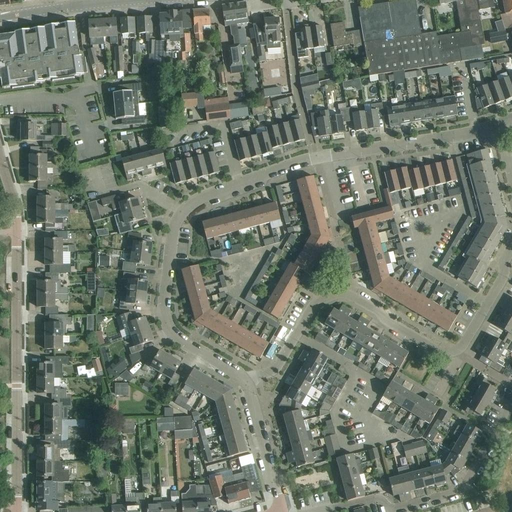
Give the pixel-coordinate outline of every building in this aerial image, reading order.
[(393,72),(404,70),(420,68),(431,66),(441,65),(441,64),(461,61),(459,49),(460,49),(481,45),(484,45),(480,20),(478,11),(477,1),(476,0),(439,0),(440,4),(456,1),(461,33),(440,36),(440,34),(436,35),(436,32),(421,34),(415,0),(406,0),(358,8),(362,30),(365,45),(370,76),(378,75),(393,72)] [(477,0),(480,9),(494,7),(493,1),(492,0),(477,0)] [(511,0),(503,0),(506,14),(511,12),(511,0)] [(246,2),(234,4),(237,25),(249,23),(246,2)] [(225,26),(230,26),(232,35),(234,37),(235,45),(228,46),(232,74),(244,72),(237,25),(234,4),(222,5),(225,26)] [(193,11),(194,21),(194,34),(195,34),(195,43),(203,42),(202,34),(204,34),(203,27),(210,26),(209,10),(193,11)] [(181,14),(186,53),(192,52),(190,29),(191,29),(189,11),(181,12),(181,14)] [(154,66),(154,70),(162,70),(162,63),(165,63),(166,52),(179,51),(180,61),(186,61),(186,53),(181,14),(177,14),(177,12),(170,13),(170,14),(159,14),(160,24),(160,36),(161,36),(161,42),(155,42),(154,63),(155,63),(154,66)] [(149,62),(154,63),(155,42),(149,42),(151,35),(152,35),(152,28),(151,18),(138,18),(139,28),(139,33),(146,33),(146,41),(148,41),(148,54),(149,54),(149,62)] [(121,19),(122,29),(122,34),(129,34),(130,38),(136,38),(135,29),(134,19),(121,19)] [(267,49),(281,48),(280,33),(279,19),(265,20),(265,23),(253,24),(259,57),(259,62),(266,61),(263,46),(267,45),(267,49)] [(116,20),(102,21),(103,44),(104,44),(104,37),(110,36),(111,44),(117,43),(117,36),(117,30),(116,20)] [(103,44),(102,21),(89,21),(90,38),(91,38),(91,45),(98,45),(98,44),(103,44)] [(79,48),(75,22),(65,24),(65,26),(54,28),(54,25),(44,27),(44,28),(36,29),(36,32),(25,33),(25,31),(15,32),(15,33),(6,35),(7,37),(0,38),(0,79),(1,79),(2,88),(17,86),(17,84),(29,82),(29,85),(44,82),(44,80),(57,79),(57,76),(69,74),(69,77),(84,75),(84,73),(87,73),(85,57),(82,58),(81,56),(79,56),(78,48),(79,48)] [(353,47),(365,45),(362,30),(351,32),(352,35),(346,36),(344,22),(330,25),(334,47),(353,44),(353,47)] [(295,34),(298,58),(308,57),(308,50),(314,49),(310,28),(306,28),(305,25),(300,26),(300,29),(299,29),(300,33),(295,34)] [(310,28),(314,49),(325,47),(321,26),(310,28)] [(489,34),(491,44),(507,41),(505,31),(489,34)] [(481,45),(460,49),(462,61),(484,58),(481,45)] [(115,48),(116,60),(113,61),(114,71),(117,71),(118,78),(124,78),(123,71),(122,47),(115,48)] [(101,81),(96,64),(99,64),(95,48),(88,50),(92,66),(92,65),(97,82),(101,81)] [(476,67),(477,71),(481,69),(479,63),(475,63),(469,64),(470,69),(476,67)] [(440,77),(451,75),(450,67),(438,68),(439,73),(440,77)] [(404,70),(393,72),(394,75),(395,80),(395,84),(406,83),(405,79),(404,74),(404,70)] [(156,82),(157,92),(165,91),(163,75),(153,76),(153,82),(156,82)] [(498,81),(505,101),(511,98),(511,86),(509,77),(498,81)] [(301,84),(303,91),(320,87),(318,80),(301,84)] [(487,85),(494,105),(505,101),(498,81),(487,85)] [(111,97),(112,107),(138,104),(137,92),(142,91),(141,84),(124,85),(125,92),(113,93),(113,97),(111,97)] [(479,96),(483,108),(494,105),(487,85),(476,89),(479,96)] [(280,87),(264,90),(265,97),(282,95),(280,87)] [(197,93),(181,94),(182,108),(197,107),(197,93)] [(443,98),(446,117),(458,115),(455,96),(443,98)] [(475,97),(477,111),(483,108),(479,96),(475,97)] [(432,100),(435,119),(446,117),(443,98),(432,100)] [(283,99),(277,101),(272,102),(274,110),(280,108),(279,105),(284,104),(283,99)] [(421,102),(424,121),(435,119),(432,100),(421,102)] [(247,102),(238,104),(240,117),(249,116),(247,102)] [(409,104),(412,123),(424,121),(421,102),(409,104)] [(336,116),(329,117),(332,135),(344,133),(342,121),(348,120),(346,108),(345,103),(337,104),(338,109),(335,110),(336,116)] [(372,110),(365,111),(368,129),(379,128),(378,115),(383,114),(382,103),(371,104),(372,110)] [(138,104),(112,107),(113,116),(115,116),(116,119),(128,118),(128,125),(145,124),(144,116),(139,116),(138,104)] [(205,107),(207,121),(231,118),(229,104),(205,107)] [(398,105),(401,124),(412,123),(409,104),(398,105)] [(386,107),(390,126),(401,124),(398,105),(386,107)] [(253,116),(257,115),(263,114),(266,113),(265,112),(264,106),(252,108),(253,116)] [(357,106),(346,108),(348,120),(354,119),(356,131),(368,129),(365,111),(358,112),(357,106)] [(321,112),(320,112),(311,114),(312,127),(313,127),(313,125),(318,124),(320,136),(332,135),(329,117),(328,109),(321,110),(321,112)] [(289,122),(294,143),(305,140),(300,119),(300,120),(298,115),(287,118),(289,122)] [(41,136),(41,132),(39,130),(36,130),(36,124),(30,124),(30,120),(19,120),(18,120),(18,133),(19,133),(19,132),(22,132),(21,141),(31,141),(53,141),(53,136),(49,136),(41,136)] [(230,124),(231,131),(243,128),(242,127),(241,122),(241,121),(230,124)] [(278,125),(283,146),(294,143),(289,122),(278,125)] [(272,148),(283,146),(278,125),(266,128),(267,132),(272,148)] [(257,135),(262,155),(273,152),(272,148),(267,132),(257,135)] [(246,138),(251,158),(262,155),(257,135),(246,138)] [(234,141),(240,161),(251,158),(246,138),(234,141)] [(30,168),(47,168),(53,168),(60,168),(60,162),(53,162),(53,163),(47,163),(47,155),(39,156),(39,147),(31,147),(31,156),(30,156),(30,168)] [(162,149),(152,152),(156,168),(161,166),(163,171),(167,170),(162,149)] [(455,275),(458,277),(476,288),(488,268),(484,266),(504,232),(502,231),(505,226),(504,221),(506,221),(487,150),(467,155),(469,163),(466,164),(481,219),(480,226),(462,256),(466,258),(455,275)] [(152,152),(142,155),(147,175),(152,174),(151,169),(156,168),(152,152)] [(203,155),(209,175),(220,172),(214,152),(203,155)] [(142,155),(132,157),(136,173),(142,172),(143,177),(147,175),(142,155)] [(192,158),(197,178),(209,175),(203,155),(192,158)] [(136,173),(132,157),(122,160),(128,181),(132,179),(131,174),(136,173)] [(468,216),(462,227),(466,229),(472,219),(475,218),(459,157),(455,158),(472,218),(468,216)] [(181,161),(186,181),(197,178),(192,158),(181,161)] [(452,160),(441,163),(446,183),(457,180),(452,160)] [(170,164),(175,184),(186,181),(181,161),(170,164)] [(441,163),(430,166),(435,186),(446,183),(441,163)] [(430,166),(419,168),(424,189),(435,186),(430,166)] [(407,167),(395,170),(401,191),(411,188),(412,192),(413,192),(408,171),(407,167)] [(38,190),(47,190),(47,189),(47,168),(30,168),(30,181),(38,181),(38,190)] [(419,168),(408,171),(413,192),(424,189),(419,168)] [(384,173),(388,189),(389,193),(401,191),(395,170),(384,173)] [(299,189),(315,184),(313,176),(297,181),(299,189)] [(301,196),(318,192),(315,184),(299,189),(301,196)] [(388,189),(384,190),(388,208),(393,207),(389,193),(388,189)] [(303,204),(320,200),(318,192),(301,196),(303,204)] [(426,194),(428,203),(435,201),(432,192),(426,194)] [(121,208),(122,214),(141,209),(138,198),(126,201),(124,193),(101,199),(103,206),(112,203),(113,210),(121,208)] [(37,198),(37,210),(68,210),(68,209),(75,210),(75,204),(68,204),(60,204),(60,205),(54,205),(54,198),(37,198)] [(403,200),(405,209),(411,207),(409,198),(403,200)] [(305,212),(322,208),(320,200),(303,204),(305,212)] [(276,203),(265,206),(270,222),(280,220),(276,203)] [(265,206),(255,209),(259,225),(270,222),(265,206)] [(394,218),(391,207),(379,210),(382,221),(394,218)] [(308,220),(324,216),(322,208),(305,212),(308,220)] [(122,214),(115,216),(117,224),(120,234),(133,231),(131,223),(144,219),(141,209),(122,214)] [(255,209),(244,212),(249,228),(259,225),(255,209)] [(46,232),(54,232),(55,232),(55,231),(55,223),(61,223),(60,217),(68,217),(68,210),(37,210),(37,223),(46,223),(46,232)] [(370,213),(373,224),(375,223),(382,221),(379,210),(370,213)] [(244,212),(234,214),(238,231),(249,228),(244,212)] [(361,215),(364,226),(373,224),(370,213),(361,215)] [(234,214),(223,217),(228,234),(238,231),(234,214)] [(354,229),(358,227),(364,226),(361,215),(351,217),(354,229)] [(310,228),(326,223),(324,216),(308,220),(310,228)] [(223,217),(213,220),(218,240),(219,240),(218,236),(228,234),(223,217)] [(202,223),(207,239),(214,237),(215,241),(218,240),(213,220),(202,223)] [(312,235),(333,239),(331,230),(328,231),(326,223),(310,228),(312,235)] [(361,239),(378,235),(375,224),(375,223),(373,224),(364,226),(358,227),(361,239)] [(462,227),(456,237),(460,239),(466,229),(462,227)] [(45,240),(45,252),(62,252),(76,252),(76,245),(68,245),(68,247),(62,247),(63,240),(68,240),(68,232),(55,232),(54,232),(54,240),(45,240)] [(133,242),(132,252),(151,255),(152,244),(140,243),(141,234),(128,233),(127,241),(133,242)] [(307,242),(322,251),(328,241),(331,243),(333,239),(312,235),(307,242)] [(361,239),(364,250),(381,246),(378,235),(361,239)] [(456,237),(451,246),(454,248),(460,239),(456,237)] [(263,240),(264,242),(265,247),(275,244),(274,238),(263,240)] [(302,252),(317,261),(322,251),(307,242),(302,252)] [(231,246),(233,255),(244,252),(242,243),(231,246)] [(226,252),(227,256),(233,255),(231,246),(225,248),(226,252)] [(364,250),(367,262),(389,256),(388,252),(383,254),(381,246),(364,250)] [(451,246),(445,256),(448,258),(454,248),(451,246)] [(62,252),(45,252),(45,265),(50,265),(50,273),(71,273),(71,265),(62,265),(62,259),(62,252)] [(150,266),(151,255),(132,252),(131,263),(123,262),(122,271),(135,272),(136,264),(150,266)] [(296,262),(311,271),(317,261),(302,252),(296,262)] [(367,262),(370,273),(387,269),(386,264),(391,263),(389,256),(367,262)] [(443,272),(445,269),(442,268),(448,258),(445,256),(437,269),(443,272)] [(268,260),(262,270),(266,272),(271,262),(268,260)] [(286,271),(301,279),(305,273),(309,275),(311,271),(296,262),(294,265),(291,263),(286,271)] [(182,270),(184,280),(201,275),(198,266),(182,270)] [(370,286),(372,291),(389,278),(387,269),(370,273),(373,285),(370,286)] [(262,270),(256,280),(260,282),(266,272),(262,270)] [(281,281),(296,289),(301,279),(286,271),(281,281)] [(58,281),(58,273),(46,273),(46,282),(37,282),(38,294),(68,294),(68,288),(61,288),(61,281),(58,281)] [(129,280),(127,291),(146,294),(148,282),(136,280),(137,274),(124,273),(123,279),(129,280)] [(184,280),(187,289),(203,285),(201,275),(184,280)] [(380,292),(388,297),(397,282),(389,278),(372,291),(379,295),(380,292)] [(256,280),(250,290),(254,292),(260,282),(256,280)] [(275,291),(290,299),(296,289),(281,281),(275,291)] [(388,297),(395,301),(404,286),(397,282),(388,297)] [(410,290),(413,286),(409,283),(406,287),(404,286),(395,301),(403,305),(412,291),(410,290)] [(187,289),(189,299),(206,294),(203,285),(187,289)] [(244,300),(248,302),(254,292),(250,290),(244,300)] [(119,309),(122,309),(132,310),(133,304),(145,306),(146,294),(127,291),(126,297),(121,296),(120,302),(119,309)] [(269,301),(284,309),(290,299),(275,291),(269,301)] [(410,310),(419,295),(413,292),(412,291),(403,305),(410,310)] [(46,316),(50,316),(55,316),(55,315),(58,315),(58,307),(55,307),(55,300),(61,300),(61,301),(68,301),(68,294),(38,294),(38,307),(46,307),(46,316)] [(189,299),(192,308),(209,304),(206,294),(189,299)] [(410,310),(418,314),(427,299),(419,295),(410,310)] [(418,314),(425,319),(434,304),(427,299),(418,314)] [(263,311),(278,319),(284,309),(269,301),(263,311)] [(192,319),(193,323),(210,310),(209,304),(192,308),(195,318),(192,319)] [(425,319),(433,323),(442,308),(434,304),(425,319)] [(334,330),(347,308),(342,306),(338,312),(330,307),(326,314),(329,316),(325,324),(333,329),(334,330)] [(511,310),(507,307),(501,316),(511,322),(511,310)] [(334,330),(344,335),(352,320),(348,317),(351,311),(347,308),(334,330)] [(433,323),(440,327),(449,313),(442,308),(433,323)] [(202,325),(210,330),(218,315),(210,310),(193,323),(200,327),(202,325)] [(129,328),(131,335),(149,329),(145,318),(132,322),(129,313),(116,314),(117,317),(121,328),(127,328),(129,328)] [(440,327),(448,332),(457,317),(449,313),(440,327)] [(268,323),(270,319),(261,314),(257,319),(261,322),(262,320),(268,323)] [(50,324),(45,324),(45,336),(62,336),(67,336),(66,325),(71,325),(71,318),(68,318),(68,315),(58,315),(58,316),(55,316),(50,316),(50,324)] [(210,330),(218,334),(227,320),(218,315),(210,330)] [(508,333),(505,338),(511,341),(511,322),(501,316),(496,326),(508,333)] [(344,335),(353,341),(365,319),(361,317),(357,323),(352,320),(344,335)] [(268,323),(277,328),(280,325),(270,319),(268,323)] [(353,341),(362,346),(371,331),(366,328),(370,322),(365,319),(353,341)] [(218,334),(227,339),(235,324),(227,320),(218,334)] [(227,339),(235,344),(244,329),(235,324),(227,339)] [(149,329),(131,335),(135,346),(129,348),(131,354),(144,350),(142,344),(153,341),(149,329)] [(235,344),(243,349),(252,334),(244,329),(235,344)] [(362,346),(371,352),(380,337),(371,331),(362,346)] [(315,339),(325,345),(328,341),(329,339),(318,333),(315,339)] [(243,349),(252,354),(260,339),(252,334),(243,349)] [(105,343),(102,335),(96,337),(98,345),(105,343)] [(490,335),(484,345),(501,355),(504,349),(511,352),(511,349),(511,341),(505,338),(502,342),(490,335)] [(62,336),(45,336),(45,349),(55,349),(63,349),(63,343),(62,336)] [(371,352),(381,357),(390,342),(380,337),(371,352)] [(252,354),(260,359),(269,344),(260,339),(252,354)] [(325,345),(332,349),(335,345),(328,341),(325,345)] [(381,357),(390,363),(399,348),(390,342),(381,357)] [(488,366),(499,372),(502,366),(504,362),(500,360),(498,359),(501,355),(484,345),(479,354),(491,361),(488,366)] [(390,363),(400,368),(408,353),(399,348),(390,363)] [(304,350),(301,355),(322,367),(328,358),(313,349),(310,354),(304,350)] [(151,367),(161,373),(171,357),(160,351),(154,361),(149,358),(142,369),(148,372),(151,367)] [(305,364),(302,368),(317,377),(322,367),(301,355),(298,360),(305,364)] [(38,363),(38,379),(60,379),(60,378),(63,378),(63,363),(69,363),(69,357),(55,357),(46,357),(46,363),(38,363)] [(171,357),(161,373),(171,379),(168,384),(174,388),(180,376),(175,373),(181,363),(171,357)] [(344,367),(341,365),(338,370),(348,376),(348,375),(344,367)] [(297,377),(312,386),(317,377),(302,368),(297,377)] [(193,389),(201,374),(194,369),(185,384),(193,389)] [(503,374),(508,377),(511,372),(506,369),(503,374)] [(374,376),(380,380),(382,376),(383,374),(378,371),(374,376)] [(200,393),(209,378),(201,374),(193,389),(195,390),(193,392),(196,394),(198,391),(200,393)] [(337,376),(332,385),(341,391),(347,381),(337,376)] [(479,387),(478,388),(491,396),(495,390),(484,383),(486,379),(481,376),(476,385),(479,387)] [(291,387),(306,395),(312,386),(297,377),(291,387)] [(208,397),(217,382),(209,378),(200,393),(208,397)] [(52,393),(52,399),(71,399),(71,393),(66,393),(66,389),(60,389),(60,387),(60,379),(38,379),(38,393),(52,393)] [(390,407),(401,387),(391,381),(383,396),(392,402),(389,406),(390,407)] [(215,402),(233,388),(226,384),(224,387),(217,382),(208,397),(215,402)] [(116,383),(116,395),(128,395),(128,383),(116,383)] [(326,394),(327,395),(336,400),(341,391),(332,385),(326,394)] [(291,399),(290,406),(300,408),(301,405),(306,395),(291,387),(291,388),(290,387),(288,387),(286,391),(287,392),(288,393),(286,396),(291,399)] [(402,407),(410,392),(401,387),(390,407),(394,409),(396,404),(402,407)] [(217,408),(234,404),(231,394),(234,393),(233,388),(215,402),(217,408)] [(478,388),(475,395),(488,402),(491,396),(478,388)] [(411,413),(420,398),(410,392),(402,407),(411,413)] [(189,411),(192,407),(189,406),(195,394),(193,393),(187,402),(186,404),(184,408),(189,411)] [(420,418),(433,397),(428,394),(424,401),(420,398),(411,413),(420,418)] [(322,405),(331,409),(336,400),(327,395),(322,404),(323,404),(322,405)] [(475,395),(471,401),(484,409),(488,402),(475,395)] [(425,421),(430,424),(438,409),(434,406),(437,400),(433,397),(420,418),(420,419),(424,422),(425,421)] [(45,405),(45,420),(68,420),(68,406),(72,406),(71,399),(52,399),(54,399),(54,405),(45,405)] [(484,409),(471,401),(470,403),(466,401),(461,409),(466,412),(468,408),(480,415),(484,409)] [(220,418),(237,413),(234,404),(217,408),(220,418)] [(283,415),(286,425),(303,421),(300,410),(300,408),(290,406),(289,413),(283,415)] [(437,419),(441,421),(446,424),(452,415),(443,409),(437,419)] [(222,428),(239,423),(237,413),(220,418),(222,428)] [(175,418),(173,418),(174,432),(192,430),(191,422),(191,417),(175,418)] [(57,435),(57,441),(68,441),(67,426),(84,425),(84,419),(68,420),(45,420),(45,435),(57,435)] [(124,419),(124,434),(134,433),(134,423),(137,423),(137,419),(124,419)] [(432,429),(435,431),(441,421),(437,419),(432,429)] [(286,425),(289,436),(306,431),(309,430),(306,420),(303,421),(286,425)] [(391,425),(401,430),(403,426),(394,421),(391,425)] [(401,430),(410,435),(413,430),(409,428),(411,424),(406,421),(403,426),(401,430)] [(156,422),(143,423),(144,439),(157,438),(156,422)] [(219,437),(220,439),(242,433),(239,423),(222,428),(225,435),(219,437)] [(324,437),(329,436),(336,434),(333,424),(327,426),(328,430),(323,431),(324,437)] [(458,425),(455,430),(477,442),(479,442),(480,442),(482,438),(482,437),(480,436),(483,433),(468,424),(465,429),(458,425)] [(410,435),(416,439),(422,437),(423,436),(417,433),(418,431),(414,429),(413,430),(410,435)] [(460,438),(456,443),(471,452),(477,442),(455,430),(453,434),(460,438)] [(289,436),(292,446),(309,442),(306,431),(289,436)] [(226,440),(228,447),(244,442),(242,433),(220,439),(220,441),(226,440)] [(324,437),(327,448),(338,445),(336,434),(329,436),(324,437)] [(38,447),(38,462),(54,461),(60,461),(60,449),(70,449),(70,443),(76,443),(76,441),(68,441),(57,441),(41,441),(41,447),(38,447)] [(424,441),(413,444),(416,455),(427,452),(424,441)] [(203,443),(206,453),(210,452),(210,451),(215,449),(214,446),(209,447),(208,442),(203,443)] [(244,442),(228,447),(231,457),(247,452),(244,442)] [(286,453),(288,459),(311,452),(309,442),(292,446),(293,451),(286,453)] [(456,443),(451,452),(466,461),(471,452),(456,443)] [(403,446),(405,456),(406,458),(416,455),(413,444),(403,446)] [(327,448),(329,457),(341,454),(338,445),(327,448)] [(371,461),(375,460),(379,459),(376,448),(369,450),(371,461)] [(311,452),(288,459),(289,464),(296,462),(297,467),(314,463),(313,458),(316,457),(316,456),(316,453),(314,451),(311,452)] [(446,462),(443,464),(450,472),(453,476),(461,471),(466,461),(451,452),(446,462)] [(336,459),(339,469),(356,465),(353,454),(336,459)] [(58,483),(63,483),(69,483),(70,472),(60,472),(60,461),(54,461),(38,462),(38,477),(54,477),(54,476),(58,476),(58,483)] [(242,473),(233,475),(236,485),(240,501),(251,498),(250,494),(252,493),(249,482),(256,480),(251,464),(241,467),(242,473)] [(342,480),(359,475),(363,474),(361,464),(356,465),(339,469),(342,480)] [(442,465),(431,468),(435,485),(437,484),(437,487),(444,485),(443,483),(446,482),(444,476),(450,472),(443,464),(442,465)] [(431,468),(420,471),(425,488),(435,485),(431,468)] [(420,471),(410,474),(414,490),(425,488),(420,471)] [(150,484),(149,472),(142,473),(143,485),(150,484)] [(410,474),(400,476),(406,500),(411,499),(409,492),(414,490),(410,474)] [(236,485),(233,475),(220,478),(220,476),(213,478),(213,475),(209,476),(211,485),(214,495),(215,499),(223,496),(225,500),(227,500),(228,504),(240,501),(236,485)] [(342,480),(345,490),(362,486),(359,475),(342,480)] [(389,479),(393,496),(399,495),(400,502),(406,500),(400,476),(389,479)] [(382,485),(383,491),(388,490),(385,480),(381,481),(381,480),(377,481),(378,486),(382,485)] [(48,482),(38,482),(38,502),(38,510),(47,510),(56,510),(56,502),(51,502),(51,482),(48,482)] [(182,511),(196,511),(196,502),(196,496),(195,485),(189,485),(189,489),(185,494),(181,494),(182,506),(182,511)] [(205,495),(214,495),(211,485),(202,485),(203,493),(205,495)] [(161,505),(161,511),(176,511),(176,503),(179,503),(178,491),(176,491),(176,486),(171,486),(171,491),(170,491),(171,496),(172,504),(161,505)] [(345,490),(348,501),(365,497),(362,486),(345,490)] [(126,507),(126,511),(141,511),(142,509),(141,505),(144,505),(143,493),(135,493),(135,497),(126,498),(126,507)] [(115,494),(108,495),(109,507),(112,507),(112,509),(112,511),(126,511),(126,507),(116,507),(115,494)] [(203,495),(196,496),(196,502),(196,511),(211,511),(211,505),(216,505),(214,495),(205,495),(203,495)] [(147,505),(147,511),(161,511),(161,505),(161,497),(153,498),(154,505),(147,505)]
